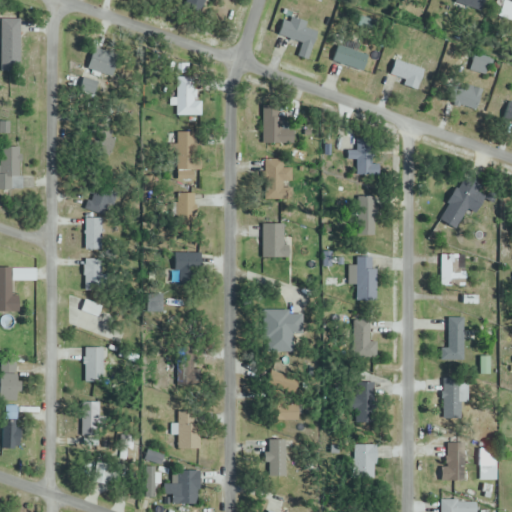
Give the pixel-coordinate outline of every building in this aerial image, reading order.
[(484,0),(456,0),(455,6),(482,12),(484,0)] [(510,24),(511,20),(511,3),(504,0),(498,0),(491,16),(510,24)] [(306,28),(308,24),(293,18),(291,23),(284,20),(275,43),(309,56),(318,33),(306,28)] [(20,20),(1,20),(1,69),(20,69),(20,20)] [(332,62),(366,74),(372,56),(339,44),(332,62)] [(470,70),(487,76),(492,60),(475,54),(470,70)] [(83,77),(78,92),(97,99),(103,80),(106,81),(113,61),(92,55),(85,77),(83,77)] [(388,78),(417,90),(425,72),(396,59),(388,78)] [(178,79),(178,111),(194,111),(194,79),(178,79)] [(447,101),(476,112),(484,91),(455,80),(447,101)] [(262,144),(285,144),(286,110),(263,109),(262,144)] [(88,154),(110,158),(114,133),(92,129),(88,154)] [(193,134),(177,134),(177,172),(193,172),(193,134)] [(0,189),(21,190),(21,148),(0,147),(0,189)] [(356,157),(356,176),(375,176),(375,157),(356,157)] [(283,160),(265,160),(265,185),(292,185),(292,168),(283,168),(283,160)] [(485,199),(467,182),(436,215),(454,232),(485,199)] [(87,207),(104,212),(111,189),(93,184),(87,207)] [(172,205),(172,222),(194,222),(194,194),(177,194),(177,205),(172,205)] [(377,197),(356,197),(356,236),(377,236),(377,197)] [(84,251),(102,251),(102,219),(84,219),(84,251)] [(283,248),(273,222),(251,231),(261,256),(283,248)] [(458,289),(458,255),(440,255),(440,289),(458,289)] [(355,258),(355,303),(375,303),(375,258),(355,258)] [(84,292),(105,292),(105,261),(84,261),(84,292)] [(0,312),(15,312),(15,267),(0,267),(0,312)] [(161,295),(146,296),(147,310),(162,309),(161,295)] [(110,337),(118,311),(83,301),(75,327),(110,337)] [(262,311),(262,350),(295,351),(296,312),(262,311)] [(464,319),(445,319),(445,365),(464,365),(464,319)] [(353,357),(371,357),(371,320),(353,320),(353,357)] [(191,347),(174,347),(174,384),(191,384),(191,347)] [(84,383),(103,383),(103,349),(84,349),(84,383)] [(17,361),(0,361),(0,401),(17,402),(17,361)] [(267,384),(293,393),(297,382),(271,373),(267,384)] [(442,420),(461,420),(461,380),(442,380),(442,420)] [(373,384),(356,383),(355,394),(345,394),(344,410),(372,411),(373,384)] [(275,421),(298,421),(298,405),(275,405),(275,421)] [(18,408),(5,408),(5,450),(18,450),(18,408)] [(286,478),(286,441),(266,441),(266,464),(268,464),(268,478),(286,478)] [(352,445),(352,481),(374,481),(374,445),(352,445)] [(443,480),(464,480),(464,450),(443,450),(443,480)] [(481,477),(493,477),(493,454),(481,454),(481,477)] [(113,480),(110,458),(90,460),(92,482),(113,480)] [(171,504),(199,504),(199,473),(172,473),(172,484),(165,484),(165,495),(171,495),(171,504)] [(475,511),(476,502),(428,501),(428,511),(440,511),(475,511)]
